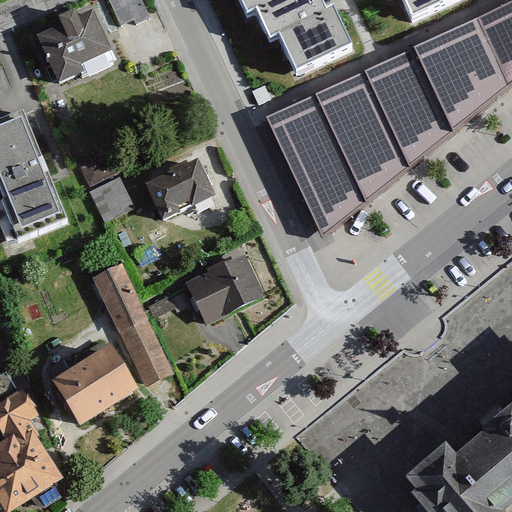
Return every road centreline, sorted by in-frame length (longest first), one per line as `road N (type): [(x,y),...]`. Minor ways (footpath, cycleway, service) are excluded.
road 1 (residential): [(176,0),(333,322)]
road 2 (tertiary): [(333,322),(102,511)]
road 3 (tertiary): [(511,179),(333,322)]
